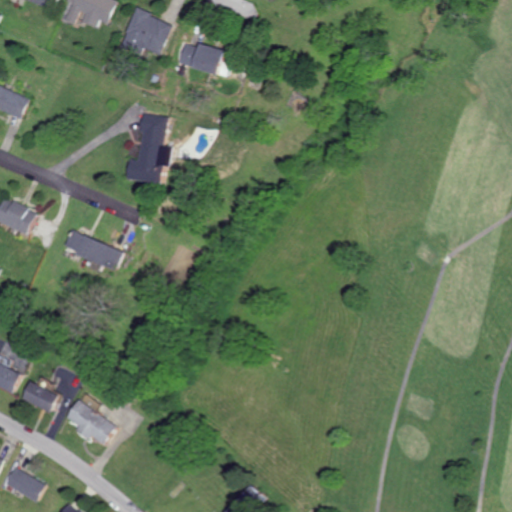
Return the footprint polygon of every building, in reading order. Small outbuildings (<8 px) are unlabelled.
[(31,0),(55,9),(58,0),(31,0)] [(120,1),(117,0),(69,0),(75,3),(68,20),(77,24),(83,11),(88,13),(85,21),(99,27),(102,19),(110,23),(120,1)] [(163,57),(177,24),(138,8),(125,41),(163,57)] [(187,44),(182,64),(223,74),(228,50),(203,44),(202,48),(187,44)] [(0,108),(24,118),(32,99),(0,85),(0,108)] [(131,179),(167,183),(168,166),(175,167),(177,147),(167,146),(170,116),(147,114),(142,160),(133,159),(131,179)] [(0,213),(0,221),(32,234),(41,212),(6,198),(0,213)] [(128,248),(75,232),(69,251),(123,267),(128,248)] [(26,372),(0,362),(0,385),(20,392),(26,372)] [(65,392),(35,382),(28,401),(59,411),(65,392)] [(86,426),(83,431),(96,440),(99,436),(111,444),(123,425),(85,400),(74,418),(86,426)] [(0,481),(10,458),(0,453),(0,481)] [(53,483),(20,468),(12,486),(45,501),(53,483)] [(227,511),(246,511),(249,510),(262,496),(251,486),(227,511)]
